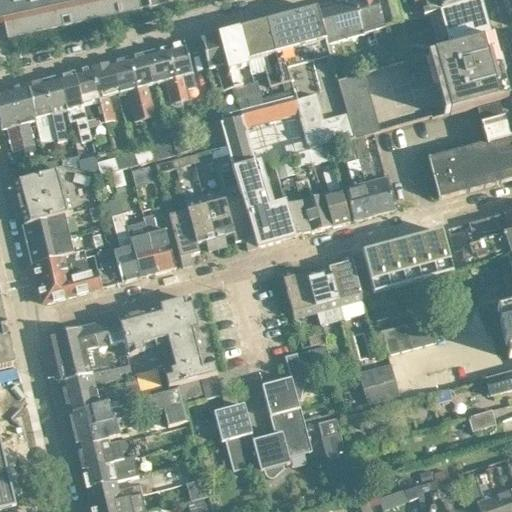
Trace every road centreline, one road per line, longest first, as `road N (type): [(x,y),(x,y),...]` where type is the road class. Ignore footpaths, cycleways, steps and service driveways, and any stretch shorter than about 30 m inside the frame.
road 1 (unclassified): [(294,0),(0,81)]
road 2 (residential): [(511,201),(233,272)]
road 3 (residential): [(233,272),(26,327)]
road 4 (residential): [(26,327),(68,511)]
road 5 (residential): [(0,204),(26,327)]
